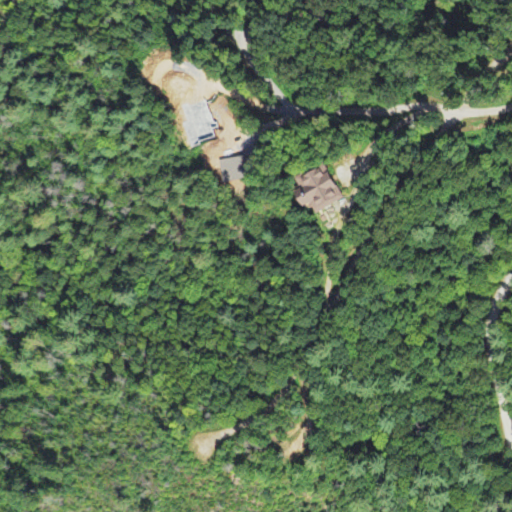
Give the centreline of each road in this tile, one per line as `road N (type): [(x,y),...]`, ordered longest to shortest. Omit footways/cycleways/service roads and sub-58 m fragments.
road 1 (residential): [(274,108),(434,106),(468,114),(511,105)]
road 2 (residential): [(511,453),(490,330),(511,269)]
